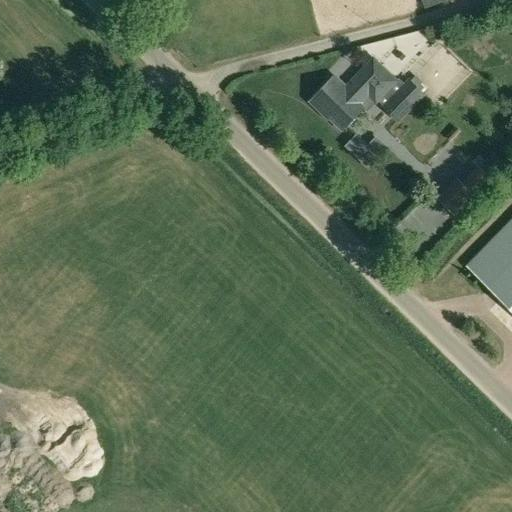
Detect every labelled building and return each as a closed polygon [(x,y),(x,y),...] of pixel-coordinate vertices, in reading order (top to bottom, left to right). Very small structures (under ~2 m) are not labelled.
[(377,101),(398,80),(375,58),(351,82),(352,84),(348,88),(336,76),(311,100),(324,113),(325,111),(343,129),(365,106),(361,103),(370,95),(377,101)] [(426,95),(424,93),(409,77),(381,106),(399,122),(426,95)] [(368,144),(356,156),(367,167),(379,155),(368,144)] [(439,198),(459,217),(495,180),(479,165),(463,181),(459,178),(439,198)] [(511,310),(511,217),(465,265),(511,310)]
